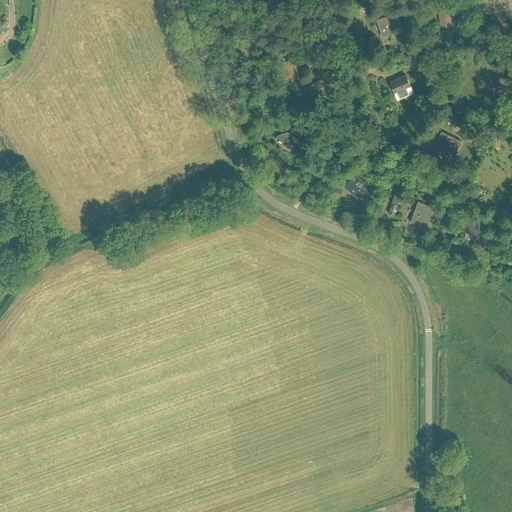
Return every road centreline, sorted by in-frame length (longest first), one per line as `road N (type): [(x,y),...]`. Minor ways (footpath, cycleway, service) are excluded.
road 1 (unclassified): [(427,511),(428,329),(418,289),(381,249),(288,210),(254,186),(231,141),(190,0)]
road 2 (track): [(328,0),(380,137),(393,151),(511,208)]
